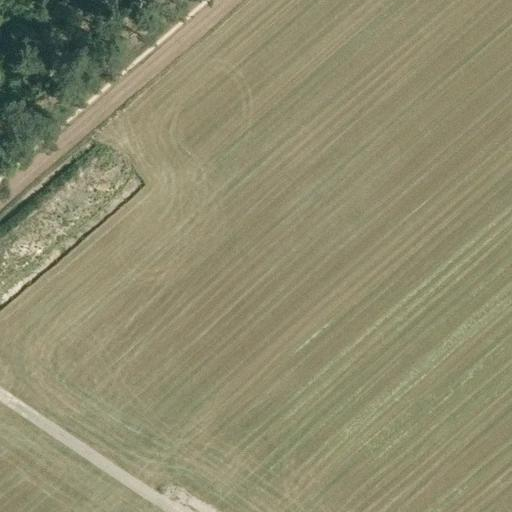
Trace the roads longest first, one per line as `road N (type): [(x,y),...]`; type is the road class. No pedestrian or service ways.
road 1 (track): [(0,206),(237,0)]
road 2 (unknown): [(0,404),(167,511)]
